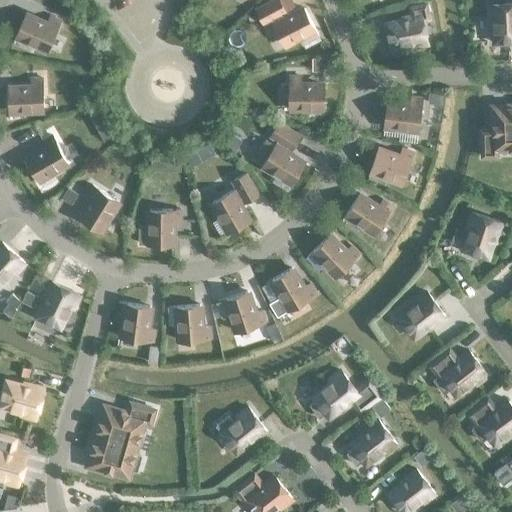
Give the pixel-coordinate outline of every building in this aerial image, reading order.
[(285,9),(280,0),(275,0),(257,10),(263,21),(270,17),(284,44),(315,28),(304,7),(284,18),(281,12),(285,9)] [(429,17),(426,3),(411,6),(413,14),(402,16),(402,18),(386,22),(391,47),(413,42),(413,46),(428,43),(423,18),(429,17)] [(494,18),(495,41),(511,40),(511,3),(490,4),(490,18),(494,18)] [(48,49),(61,20),(50,16),(47,23),(26,14),(16,35),(48,49)] [(301,76),(290,76),(289,107),(324,107),(324,84),(301,84),(301,76)] [(44,108),(43,77),(31,78),(32,86),(8,87),(9,110),(44,108)] [(384,125),(419,129),(422,98),(411,96),(410,104),(387,102),(384,125)] [(483,155),(497,155),(497,147),(511,146),(511,107),(509,107),(509,106),(493,106),(494,130),(482,130),(483,155)] [(300,136),(278,122),(271,134),(279,138),(275,144),(266,139),(254,158),(263,163),(263,164),(292,182),(304,162),(285,150),(288,144),(293,147),(300,136)] [(47,147),(27,159),(38,179),(68,162),(53,135),(43,140),(47,147)] [(378,148),(370,170),(403,181),(413,152),(402,148),(400,156),(378,148)] [(238,186),(226,193),(212,201),(229,231),(249,220),(238,200),(244,196),(246,201),(258,195),(245,172),(234,179),(238,186)] [(119,200),(107,193),(92,184),(86,194),(93,198),(81,218),(101,230),(119,200)] [(69,187),(63,197),(71,203),(78,192),(69,187)] [(346,213),(375,232),(392,206),(383,199),(378,206),(359,194),(346,213)] [(150,226),(140,226),(140,242),(150,242),(150,243),(173,243),(173,220),(181,220),(181,209),(150,209),(150,226)] [(501,222),(472,212),(467,226),(471,227),(464,248),(488,256),(493,240),(495,240),(501,222)] [(313,250),(337,275),(359,253),(351,245),(346,251),(330,234),(313,250)] [(15,273),(25,262),(2,241),(0,243),(0,284),(13,271),(15,273)] [(304,287),(292,267),(272,279),(290,309),(316,293),(310,283),(304,287)] [(73,308),(80,294),(52,281),(43,299),(45,299),(37,315),(60,326),(70,306),(73,308)] [(226,298),(236,331),(266,321),(262,310),(255,312),(248,291),(226,298)] [(430,328),(445,315),(427,291),(415,300),(417,302),(399,316),(415,336),(428,326),(430,328)] [(21,300),(13,293),(6,300),(9,303),(3,310),(10,316),(16,308),(15,307),(21,300)] [(127,302),(123,337),(153,341),(155,329),(147,328),(150,305),(127,302)] [(180,340),(211,337),(210,326),(202,327),(200,304),(177,306),(180,340)] [(267,326),(274,341),(282,337),(274,322),(267,326)] [(150,345),(148,361),(157,362),(159,346),(150,345)] [(474,380),(476,383),(488,374),(469,349),(457,359),(450,349),(430,364),(439,375),(434,379),(444,391),(450,386),(456,394),(474,380)] [(360,409),(380,394),(369,380),(356,390),(341,370),(329,379),(331,381),(314,395),(317,399),(310,404),(320,416),(326,411),(329,415),(343,405),(344,406),(353,400),(360,409)] [(21,414),(35,417),(43,387),(24,382),(24,384),(7,380),(1,405),(22,410),(21,414)] [(477,424),(472,428),(482,440),(488,435),(494,443),(511,428),(511,405),(507,398),(495,407),(488,398),(468,413),(477,424)] [(102,422),(100,430),(137,441),(143,420),(151,422),(155,409),(131,401),(127,413),(105,407),(101,421),(102,422)] [(239,418),(221,432),(236,452),(250,441),(251,443),(267,431),(248,406),(236,415),(239,418)] [(354,447),(347,452),(357,464),(363,459),(366,463),(384,450),(386,452),(398,444),(379,419),(363,431),(364,433),(350,443),(354,447)] [(93,449),(88,464),(112,471),(112,470),(127,474),(129,467),(137,470),(141,455),(134,453),(137,441),(100,430),(94,449),(93,449)] [(4,480),(18,484),(26,454),(11,450),(15,438),(0,434),(0,475),(4,477),(4,480)] [(435,493),(416,468),(401,480),(402,482),(388,492),(403,511),(404,511),(422,499),(424,502),(435,493)] [(262,483),(255,473),(235,488),(245,500),(246,499),(256,511),(269,511),(279,504),(281,507),(293,498),(274,474),(262,483)]
